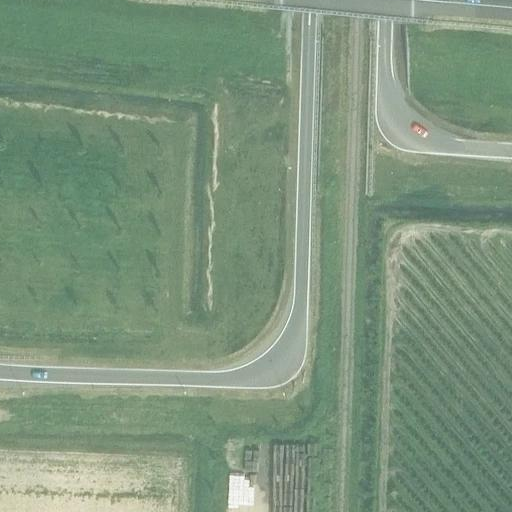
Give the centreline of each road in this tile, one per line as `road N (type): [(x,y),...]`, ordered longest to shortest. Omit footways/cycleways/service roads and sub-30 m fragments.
road 1 (motorway): [(0,371),(222,379),(277,370),(300,306),(307,0)]
road 2 (motorway): [(384,0),(382,79),(401,124),(423,142),(511,152)]
